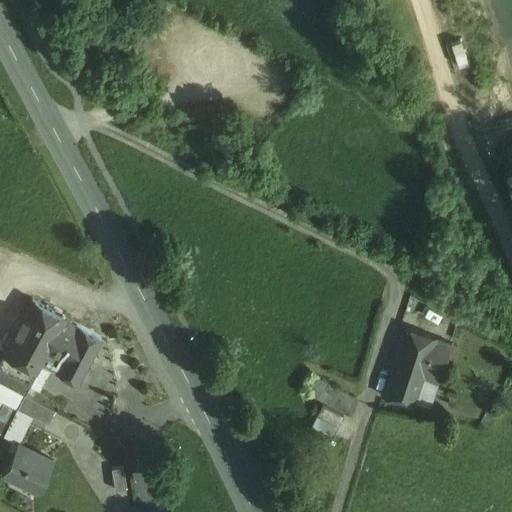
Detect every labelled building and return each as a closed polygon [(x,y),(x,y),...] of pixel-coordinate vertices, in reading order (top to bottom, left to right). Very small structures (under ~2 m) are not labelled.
[(99,334),(29,300),(0,360),(0,383),(24,395),(40,362),(78,380),(99,334)] [(435,337),(406,327),(383,399),(412,409),(423,377),(445,386),(459,348),(435,338),(435,337)] [(351,388),(313,373),(304,396),(342,411),(351,388)] [(31,413),(3,403),(0,413),(0,430),(23,438),(31,413)] [(58,459),(17,442),(2,478),(43,496),(58,459)]
